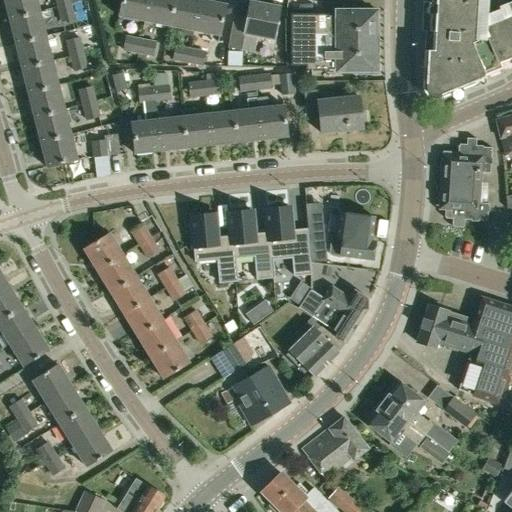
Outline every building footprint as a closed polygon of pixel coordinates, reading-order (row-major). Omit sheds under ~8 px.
[(3,0),(8,19),(40,12),(36,0),(3,0)] [(143,22),(147,0),(121,0),(118,17),(143,22)] [(173,0),(147,0),(143,22),(169,27),(173,0)] [(194,32),(200,0),(173,0),(169,27),(194,32)] [(225,5),(201,0),(200,0),(194,32),(219,37),(225,5)] [(511,0),(422,0),(421,32),(425,32),(422,86),(423,89),(424,93),(426,96),(430,99),(435,99),(439,98),(487,79),(485,75),(511,63),(511,0)] [(249,2),(246,19),(233,16),(227,47),(253,52),(256,36),(272,39),(279,8),(249,2)] [(71,3),(57,7),(60,22),(75,18),(71,3)] [(15,44),(46,36),(40,12),(8,19),(15,44)] [(376,71),(375,12),(336,12),(336,16),(328,16),(328,14),(290,15),(290,63),(308,63),(308,69),(325,69),(325,67),(335,67),(335,71),(376,71)] [(21,69),(52,61),(46,36),(15,44),(21,69)] [(122,52),(137,55),(140,39),(125,36),(122,52)] [(70,56),(85,53),(81,37),(66,41),(70,56)] [(140,39),(137,55),(153,58),(156,42),(140,39)] [(172,62),(187,64),(190,49),(175,46),(172,62)] [(190,49),(187,64),(203,67),(205,52),(190,49)] [(85,53),(70,56),(74,70),(88,66),(85,53)] [(27,94),(59,86),(52,61),(21,69),(27,94)] [(111,75),(115,92),(127,89),(123,72),(111,75)] [(166,73),(151,73),(152,87),(154,103),(171,101),(169,85),(167,85),(166,73)] [(254,75),(256,91),(271,89),(270,73),(254,75)] [(293,73),(278,75),(280,96),(295,95),(293,73)] [(256,91),(254,75),(238,77),(240,93),(256,91)] [(219,79),(203,81),(205,96),(221,95),(219,79)] [(195,115),(182,117),(185,149),(211,146),(207,114),(205,96),(203,81),(188,83),(189,98),(193,98),(195,115)] [(59,86),(27,94),(33,118),(65,110),(59,86)] [(82,106),(97,102),(93,86),(78,89),(82,106)] [(152,87),(138,89),(139,104),(154,103),(152,87)] [(358,97),(318,101),(316,90),(303,92),(306,120),(319,119),(320,133),(362,129),(358,97)] [(287,138),(283,105),(268,107),(267,96),(257,98),(261,140),(287,138)] [(247,109),(232,111),(236,143),(261,140),(257,98),(246,99),(247,109)] [(97,102),(82,106),(86,120),(101,116),(97,102)] [(40,143),(71,135),(65,110),(33,118),(40,143)] [(155,112),(160,152),(185,149),(182,117),(168,118),(167,110),(155,112)] [(236,143),(232,111),(207,114),(211,146),(236,143)] [(131,122),(134,155),(160,152),(155,112),(144,113),(145,121),(131,122)] [(511,115),(496,120),(505,156),(511,153),(511,115)] [(117,134),(103,136),(103,140),(90,142),(92,158),(120,155),(117,134)] [(40,143),(46,168),(77,160),(71,135),(40,143)] [(481,182),(482,173),(490,174),(491,148),(483,147),(483,146),(476,146),(476,139),(466,138),(466,146),(459,146),(458,146),(457,154),(442,153),(438,210),(446,211),(446,218),(446,219),(453,219),(453,228),(462,228),(462,220),(487,222),(488,204),(486,204),(487,182),(481,182)] [(272,259),(292,257),(294,275),(310,274),(306,229),(291,230),(289,207),(265,209),(267,233),(270,259),(272,259)] [(270,259),(267,233),(254,234),(252,210),(228,212),(230,236),(233,258),(234,258),(254,256),(256,279),(274,277),(272,259),(270,259)] [(374,218),(340,213),(339,216),(331,215),(329,231),(332,232),(329,254),(339,256),(372,260),(375,242),(371,241),(374,218)] [(233,258),(230,236),(217,238),(214,214),(191,216),(195,261),(217,259),(219,282),(236,281),(234,258),(233,258)] [(130,232),(138,245),(151,237),(143,223),(142,224),(130,232)] [(83,249),(96,271),(122,255),(108,233),(83,249)] [(324,262),(321,233),(308,234),(310,262),(324,262)] [(151,237),(138,245),(147,258),(160,250),(151,237)] [(110,292),(135,277),(122,255),(96,271),(110,292)] [(166,288),(178,280),(170,266),(158,274),(166,288)] [(149,298),(135,277),(110,292),(123,314),(149,298)] [(178,280),(166,288),(174,301),(186,293),(178,280)] [(0,320),(21,308),(7,286),(0,290),(0,320)] [(312,318),(332,331),(329,334),(345,345),(367,311),(368,299),(355,291),(349,299),(332,287),(312,318)] [(505,377),(505,378),(511,356),(511,306),(481,297),(473,324),(465,321),(466,318),(427,305),(415,342),(436,349),(438,344),(469,354),(458,390),(497,403),(505,377)] [(137,336),(162,320),(149,298),(123,314),(137,336)] [(256,308),(263,318),(272,311),(266,301),(256,308)] [(0,329),(10,345),(35,329),(21,308),(0,320),(0,329)] [(192,331),(205,324),(197,309),(184,317),(192,331)] [(289,352),(286,355),(301,370),(304,367),(314,377),(338,353),(315,330),(319,326),(311,317),(298,330),(303,336),(296,343),(288,351),(289,352)] [(176,342),(162,320),(137,336),(150,358),(176,342)] [(232,321),(225,325),(229,332),(236,328),(232,321)] [(205,324),(192,331),(200,344),(213,336),(205,324)] [(49,351),(35,329),(10,345),(24,367),(49,351)] [(163,379),(189,364),(176,342),(150,358),(163,379)] [(245,364),(232,344),(210,358),(223,379),(245,364)] [(45,402),(70,386),(57,364),(31,380),(45,402)] [(245,408),(241,410),(250,426),(289,403),(268,366),(232,387),(245,408)] [(389,393),(382,403),(424,435),(427,437),(447,452),(455,441),(429,421),(428,423),(415,414),(424,402),(397,383),(395,386),(392,386),(389,390),(389,393)] [(84,408),(70,386),(45,402),(59,424),(84,408)] [(16,420),(30,411),(21,398),(8,407),(16,420)] [(475,414),(452,398),(443,410),(465,427),(475,414)] [(368,422),(366,424),(393,444),(401,433),(417,445),(424,435),(382,403),(375,412),(371,412),(367,418),(368,422)] [(97,430),(84,408),(59,424),(72,445),(97,430)] [(30,411),(16,420),(25,434),(39,425),(30,411)] [(343,417),(302,450),(326,481),(335,474),(333,472),(350,458),(353,461),(368,449),(343,417)] [(97,430),(72,445),(86,467),(111,451),(97,430)] [(427,437),(419,447),(441,464),(449,453),(447,452),(427,437)] [(48,443),(36,450),(45,463),(56,455),(48,443)] [(56,455),(45,463),(53,476),(64,468),(56,455)] [(280,473),(261,492),(272,503),(269,506),(274,511),(337,511),(313,488),(309,492),(298,482),(294,487),(280,473)] [(120,511),(154,511),(164,497),(135,479),(117,510),(120,511)] [(327,499),(342,511),(368,511),(370,510),(354,496),(352,498),(338,486),(327,499)] [(511,511),(511,489),(503,502),(511,508),(511,511)] [(84,490),(75,509),(82,511),(100,511),(106,501),(84,490)] [(447,496),(442,510),(446,511),(462,511),(466,503),(447,496)]
